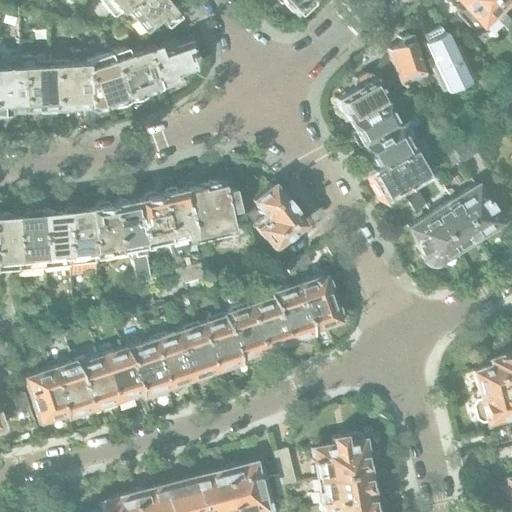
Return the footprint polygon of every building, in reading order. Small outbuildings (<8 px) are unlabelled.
[(116,10),(121,7),(129,0),(96,0),(109,16),(108,17),(118,29),(126,22),(116,10)] [(175,10),(166,0),(129,0),(121,7),(139,30),(157,16),(166,28),(180,17),(174,10),(175,10)] [(276,0),(279,1),(279,2),(280,1),(291,13),(297,7),(303,13),(313,4),(312,2),(314,0),(276,0)] [(511,21),(500,10),(491,0),(450,0),(458,9),(455,13),(472,31),(479,25),(481,27),(494,16),(508,31),(511,27),(511,21)] [(491,0),(500,10),(510,0),(491,0)] [(455,43),(450,46),(443,31),(441,32),(437,26),(420,34),(423,41),(421,42),(428,56),(423,59),(439,91),(444,89),(445,91),(467,81),(466,79),(471,76),(455,43)] [(390,66),(394,80),(394,82),(420,73),(406,34),(397,37),(399,43),(384,48),(390,66)] [(150,46),(141,49),(155,87),(171,82),(168,74),(189,67),(189,66),(190,63),(190,59),(188,56),(186,53),(184,53),(184,52),(189,50),(186,40),(158,49),(152,51),(150,46)] [(155,87),(141,49),(123,55),(121,49),(82,62),(84,106),(89,110),(107,104),(111,105),(115,105),(119,103),(121,100),(122,99),(123,98),(127,100),(131,99),(135,98),(137,95),(138,93),(155,88),(155,87)] [(20,110),(18,68),(17,58),(8,59),(8,55),(0,55),(0,115),(3,115),(5,111),(20,110)] [(69,107),(84,106),(82,62),(78,63),(78,65),(67,66),(67,59),(49,60),(53,112),(67,111),(69,107)] [(53,112),(49,60),(32,61),(33,68),(18,68),(20,110),(36,109),(38,113),(53,112)] [(394,80),(390,66),(376,75),(381,84),(394,80)] [(347,122),(384,101),(369,74),(363,72),(352,77),(351,84),(353,88),(334,98),(333,103),(334,107),(337,110),(340,113),(342,114),(347,122)] [(510,106),(501,97),(495,103),(504,112),(510,106)] [(397,126),(384,101),(347,122),(351,130),(348,132),(356,147),(360,145),(397,126)] [(361,155),(369,170),(409,148),(397,126),(360,145),(364,153),(361,155)] [(453,139),(466,158),(476,152),(462,130),(453,139)] [(456,164),(466,158),(453,139),(445,146),(437,131),(428,136),(431,142),(449,168),(455,163),(456,164)] [(409,148),(369,170),(366,171),(379,195),(393,188),(395,191),(424,176),(415,159),(418,158),(412,147),(409,148)] [(180,188),(192,244),(232,235),(230,228),(246,225),(241,207),(233,209),(228,187),(219,189),(216,179),(195,184),(194,184),(190,182),(186,183),(183,185),(181,188),(180,188)] [(449,200),(473,237),(497,221),(473,186),(473,185),(469,179),(460,185),(464,191),(449,200)] [(300,223),(291,212),(269,183),(249,199),(255,208),(252,210),(251,209),(245,214),(254,226),(253,227),(269,247),(300,223)] [(192,244),(180,188),(156,194),(151,191),(142,193),(139,198),(132,199),(131,199),(140,247),(165,242),(174,282),(199,277),(192,244)] [(423,203),(414,189),(413,188),(402,194),(412,210),(423,203)] [(91,207),(84,208),(91,256),(129,249),(130,256),(128,257),(132,282),(146,280),(140,247),(131,199),(124,201),(121,198),(116,199),(114,203),(108,204),(103,201),(94,202),(91,207)] [(473,237),(449,200),(428,214),(452,250),(473,237)] [(91,256),(84,208),(75,209),(75,207),(73,206),(68,206),(64,207),(60,209),(61,211),(66,265),(92,262),(91,256)] [(41,268),(66,265),(61,211),(51,212),(48,208),(35,210),(41,268)] [(16,271),(41,268),(35,210),(22,211),(20,215),(11,216),(16,271)] [(0,272),(16,271),(11,216),(10,216),(10,214),(8,213),(4,212),(0,212),(0,272)] [(435,261),(452,250),(428,214),(406,227),(420,257),(421,259),(424,262),(428,263),(432,263),(435,261)] [(283,263),(288,261),(283,249),(256,261),(259,273),(277,265),(283,263)] [(288,261),(283,263),(287,274),(309,263),(304,253),(288,261)] [(291,284),(308,332),(323,327),(325,324),(336,320),(333,313),(335,310),(334,305),(331,305),(324,286),(326,284),(324,279),(321,278),(320,275),(291,284)] [(266,291),(262,278),(257,280),(261,293),(266,291)] [(284,341),(308,332),(291,284),(267,293),(269,299),(284,341)] [(194,305),(195,301),(193,296),(185,298),(189,307),(194,305)] [(275,344),(284,341),(269,299),(245,307),(261,353),(274,349),(276,345),(275,344)] [(244,359),(261,353),(245,307),(220,316),(222,320),(235,358),(243,355),(244,359)] [(236,361),(222,320),(197,328),(211,370),(236,361)] [(38,338),(39,338),(38,332),(30,333),(26,330),(26,323),(20,323),(21,341),(38,338)] [(187,378),(211,370),(197,328),(171,337),(187,378)] [(39,338),(38,338),(40,347),(50,344),(47,335),(39,338)] [(162,387),(187,378),(171,337),(148,345),(162,387)] [(22,356),(17,342),(10,343),(15,358),(22,356)] [(137,395),(162,387),(148,345),(123,353),(136,391),(137,395)] [(136,391),(123,353),(122,349),(97,358),(113,404),(129,398),(128,394),(136,391)] [(511,351),(487,360),(489,365),(506,413),(507,413),(507,414),(511,412),(511,351)] [(99,408),(113,404),(97,358),(73,366),(87,409),(96,406),(96,407),(99,408)] [(62,417),(87,409),(73,366),(71,360),(47,369),(62,417)] [(506,413),(489,365),(471,371),(478,397),(473,398),(470,404),(473,418),(479,422),(503,414),(506,413)] [(49,421),(62,417),(47,369),(21,377),(36,422),(45,419),(45,420),(49,421)] [(14,392),(8,392),(15,412),(27,408),(22,392),(14,392)] [(511,441),(507,429),(493,433),(497,445),(511,441)] [(314,477),(364,469),(368,464),(366,454),(361,451),(358,432),(356,431),(327,436),(328,444),(308,447),(310,461),(314,477)] [(292,481),(284,448),(272,451),(280,484),(292,481)] [(219,467),(230,511),(271,511),(260,470),(252,472),(250,461),(235,465),(235,463),(219,467)] [(399,472),(397,463),(397,462),(387,464),(389,473),(399,472)] [(230,511),(219,467),(203,471),(203,473),(189,477),(197,511),(230,511)] [(369,494),(364,469),(314,477),(316,491),(309,492),(310,503),(317,502),(369,494)] [(505,506),(511,504),(511,476),(503,478),(505,487),(503,487),(503,489),(501,493),(503,501),(505,505),(505,506)] [(197,511),(189,477),(159,485),(165,511),(197,511)] [(165,511),(159,485),(143,489),(143,487),(127,491),(132,511),(165,511)] [(132,511),(127,491),(111,495),(111,497),(97,501),(99,511),(95,511),(132,511)] [(371,511),(369,494),(317,502),(319,511),(371,511)] [(401,511),(405,511),(404,502),(395,504),(395,511),(401,511)]
